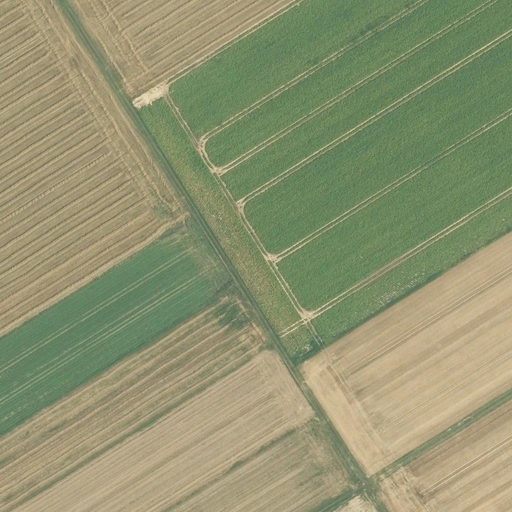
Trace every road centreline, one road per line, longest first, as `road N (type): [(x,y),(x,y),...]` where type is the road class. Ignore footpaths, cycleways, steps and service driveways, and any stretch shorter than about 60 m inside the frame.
road 1 (track): [(60,0),(383,511)]
road 2 (track): [(511,395),(325,511)]
